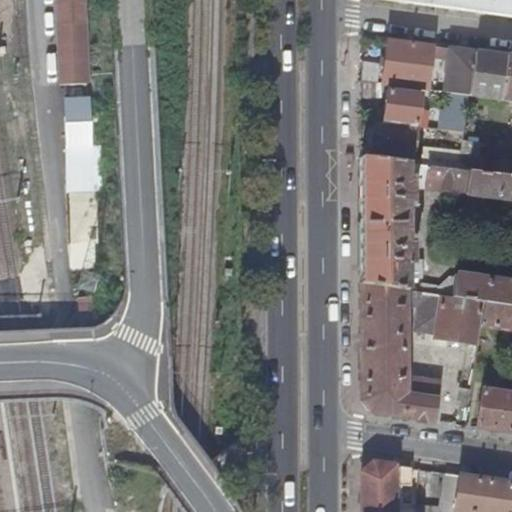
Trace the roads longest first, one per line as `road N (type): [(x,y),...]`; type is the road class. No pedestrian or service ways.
road 1 (primary): [(278,0),(281,511)]
road 2 (primary): [(321,436),(315,14)]
road 3 (secondary): [(214,511),(105,380),(60,368),(0,369)]
road 4 (residential): [(511,41),(315,14)]
road 5 (residential): [(511,464),(321,436)]
